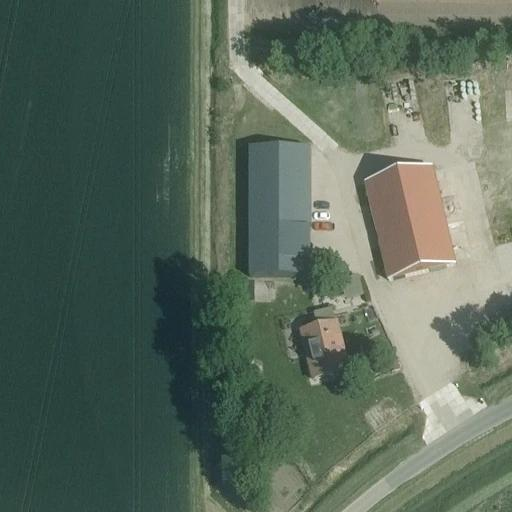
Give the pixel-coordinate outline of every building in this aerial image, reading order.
[(382,111),(384,99),(345,92),(341,116),(366,121),(368,108),(382,111)] [(309,279),(310,150),(249,150),(249,279),(309,279)] [(454,263),(511,248),(511,201),(464,213),(453,164),(365,185),(388,282),(454,267),(454,263)] [(350,231),(349,206),(323,207),(324,232),(350,231)] [(306,312),(308,323),(340,318),(338,307),(306,312)] [(312,381),(348,372),(336,324),(300,333),(312,381)]
